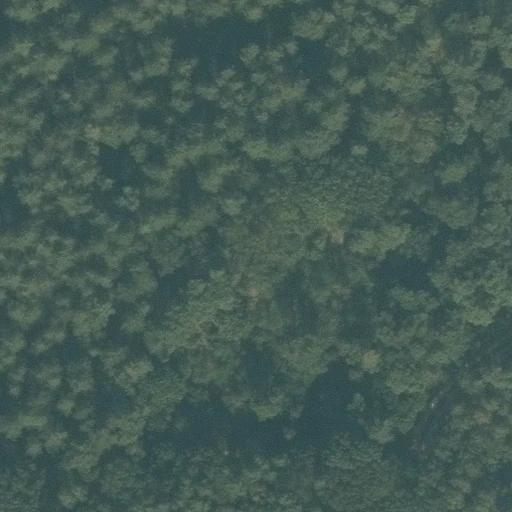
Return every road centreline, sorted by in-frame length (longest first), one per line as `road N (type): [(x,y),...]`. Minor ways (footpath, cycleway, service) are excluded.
road 1 (track): [(422,461),(321,440),(161,478),(82,475),(33,453),(0,410)]
road 2 (track): [(422,461),(450,409),(511,355)]
